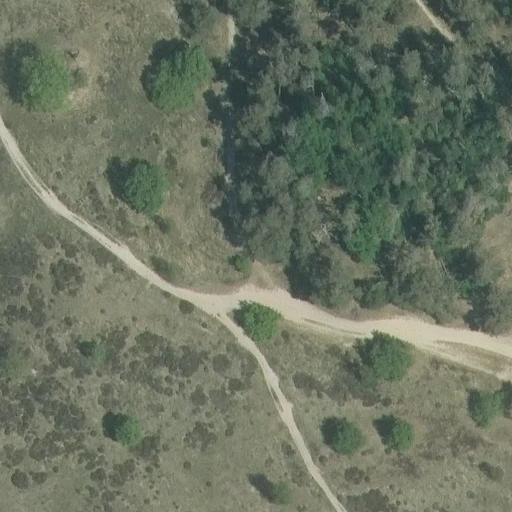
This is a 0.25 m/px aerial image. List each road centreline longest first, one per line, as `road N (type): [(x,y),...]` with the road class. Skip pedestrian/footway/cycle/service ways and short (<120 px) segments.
road 1 (track): [(0,117),(73,231),(197,302),(265,356),(320,483),(349,511)]
road 2 (track): [(197,302),(290,306),(511,349)]
